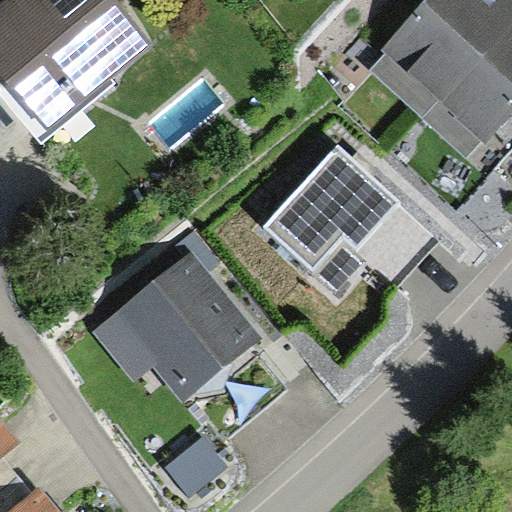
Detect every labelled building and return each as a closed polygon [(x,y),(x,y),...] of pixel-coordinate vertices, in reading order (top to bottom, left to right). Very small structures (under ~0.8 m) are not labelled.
[(144,39),(111,0),(9,0),(0,8),(0,66),(16,85),(8,91),(44,134),(106,82),(101,75),(144,39)] [(429,0),(368,68),(470,160),(511,114),(511,0),(429,0)] [(402,208),(340,149),(267,225),(312,268),(342,237),(359,253),(402,208)] [(261,340),(194,254),(93,333),(134,385),(152,371),(180,406),(195,395),(228,437),(292,387),(257,343),(261,340)] [(17,444),(0,422),(0,459),(3,457),(17,444)] [(206,439),(169,467),(190,494),(227,466),(206,439)] [(0,459),(0,511),(11,511),(33,495),(3,457),(0,459)] [(63,511),(43,487),(33,495),(11,511),(63,511)]
